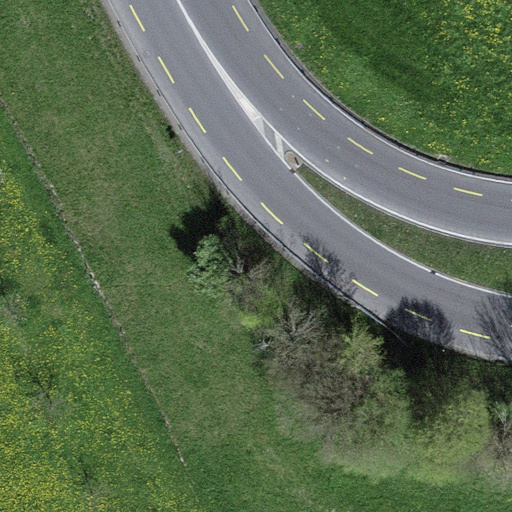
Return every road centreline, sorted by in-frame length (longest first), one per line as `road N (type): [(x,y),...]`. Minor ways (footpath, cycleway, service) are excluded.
road 1 (secondary): [(173,0),(276,183),(326,233),(385,275),(511,318)]
road 2 (secondary): [(511,223),(439,209),(342,164),(263,95),(186,0)]
